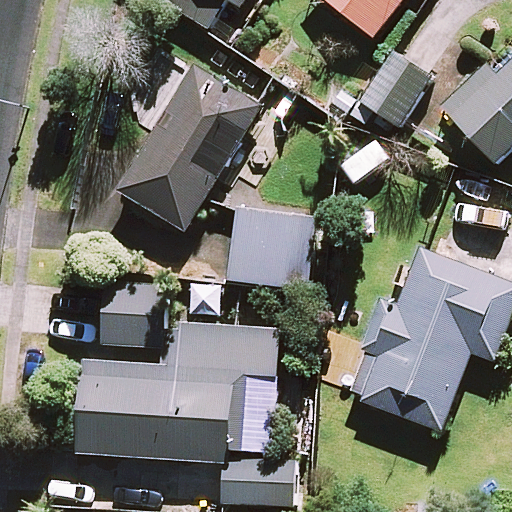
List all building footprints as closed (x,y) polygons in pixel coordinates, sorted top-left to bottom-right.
[(164,0),(218,35),(234,10),(247,18),(258,0),(164,0)] [(321,0),(381,47),(418,0),(321,0)] [(511,54),(448,117),(500,171),(511,159),(511,54)] [(407,137),(442,84),(401,57),(366,110),(407,137)] [(209,206),(265,113),(200,74),(125,198),(190,237),(209,206)] [(322,225),(240,217),(232,288),(314,297),(322,225)] [(362,407),(447,439),(475,364),(502,374),(511,346),(511,287),(427,256),(405,316),(391,311),(358,401),(364,404),(362,407)] [(110,293),(107,354),(168,357),(172,296),(110,293)] [(85,370),(80,461),(233,470),(233,464),(233,460),(249,460),(251,423),(283,424),(288,337),(187,331),(187,339),(171,338),(169,375),(85,370)] [(231,509),(285,511),(299,511),(302,468),(233,464),(233,470),(231,509)]
